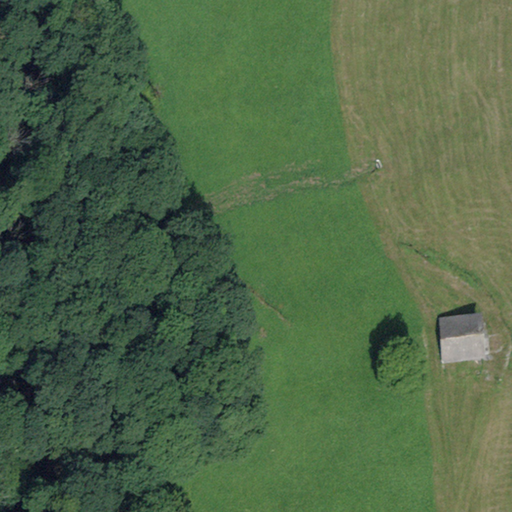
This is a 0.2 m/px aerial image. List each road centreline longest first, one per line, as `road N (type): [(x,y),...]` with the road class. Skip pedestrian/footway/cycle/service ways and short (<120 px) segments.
road 1 (track): [(452,511),(426,317),(359,177),(332,47),(333,0)]
road 2 (track): [(491,363),(462,511)]
